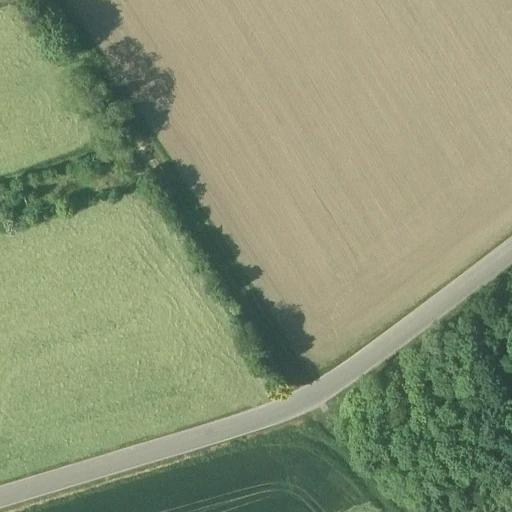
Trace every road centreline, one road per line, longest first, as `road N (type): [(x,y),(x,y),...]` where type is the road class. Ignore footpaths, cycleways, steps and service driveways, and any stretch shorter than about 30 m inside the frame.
road 1 (track): [(413,511),(295,368),(53,0)]
road 2 (unclassified): [(0,502),(291,408),(511,250)]
